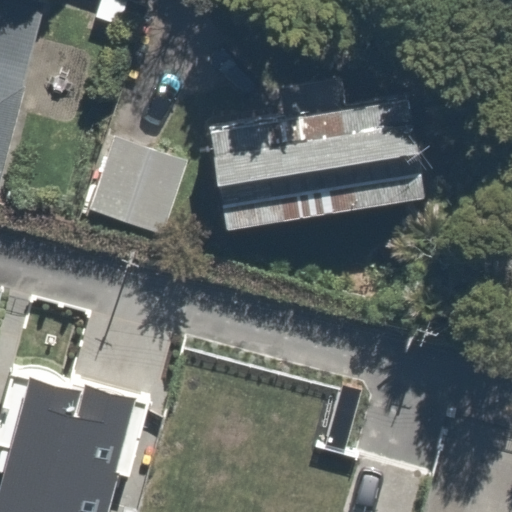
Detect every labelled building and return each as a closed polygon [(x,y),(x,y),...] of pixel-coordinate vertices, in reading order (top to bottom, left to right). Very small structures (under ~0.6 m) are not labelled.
[(52,7),(11,0),(0,0),(0,190),(19,194),(52,7)] [(281,115),(222,127),(246,254),(448,215),(426,102),(344,118),(336,78),(276,90),(281,115)] [(193,160),(118,135),(92,212),(167,237),(193,160)] [(14,447),(0,511),(128,511),(155,392),(19,362),(0,444),(14,447)] [(511,511),(511,468),(471,459),(458,511),(511,511)]
